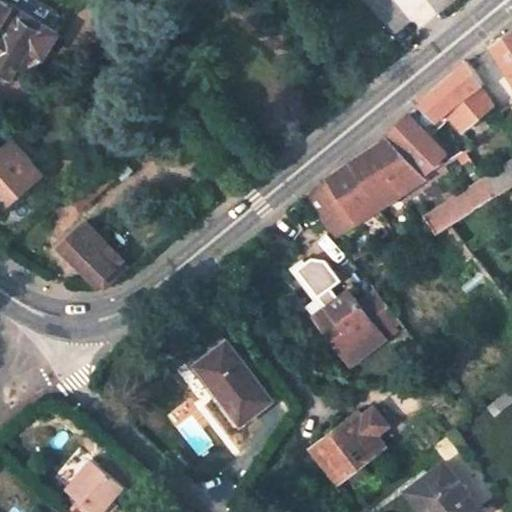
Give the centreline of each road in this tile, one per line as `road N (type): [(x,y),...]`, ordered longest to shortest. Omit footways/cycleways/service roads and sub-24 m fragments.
road 1 (tertiary): [(52,326),(96,322),(131,305),(503,0)]
road 2 (residential): [(52,326),(83,396),(219,511)]
